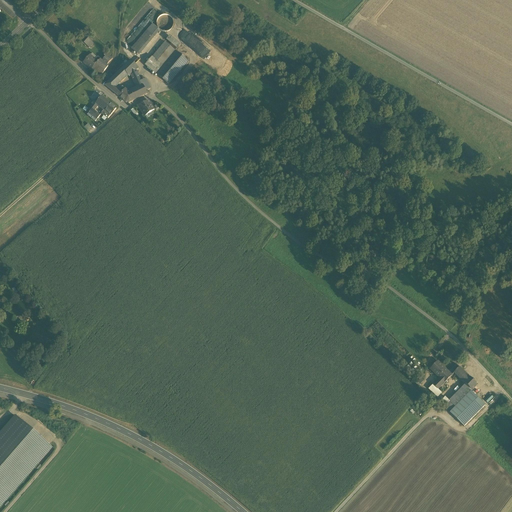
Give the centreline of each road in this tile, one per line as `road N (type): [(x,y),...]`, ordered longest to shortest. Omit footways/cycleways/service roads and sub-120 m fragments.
road 1 (track): [(156,99),(261,213),(307,250),(385,284),(451,335),(511,400)]
road 2 (secondary): [(241,511),(134,437),(0,388)]
road 3 (unclassified): [(511,127),(294,0)]
road 4 (track): [(364,272),(422,220),(511,205)]
road 5 (track): [(123,105),(0,215)]
road 6 (residential): [(28,21),(123,105),(156,99)]
